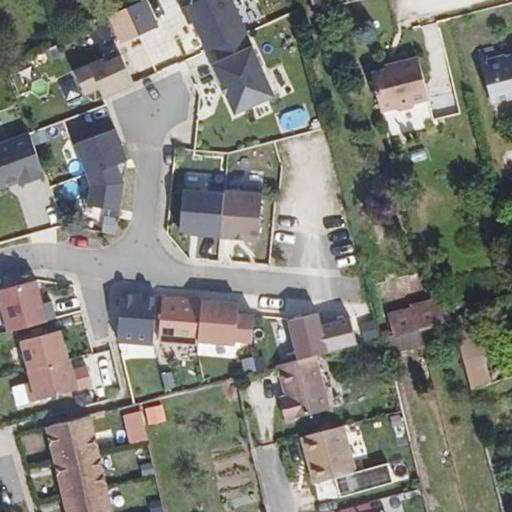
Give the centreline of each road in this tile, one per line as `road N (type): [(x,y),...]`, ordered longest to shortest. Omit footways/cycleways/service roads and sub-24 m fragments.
road 1 (residential): [(141,269),(352,291)]
road 2 (residential): [(141,269),(151,113)]
road 3 (residential): [(0,269),(61,258),(141,269)]
